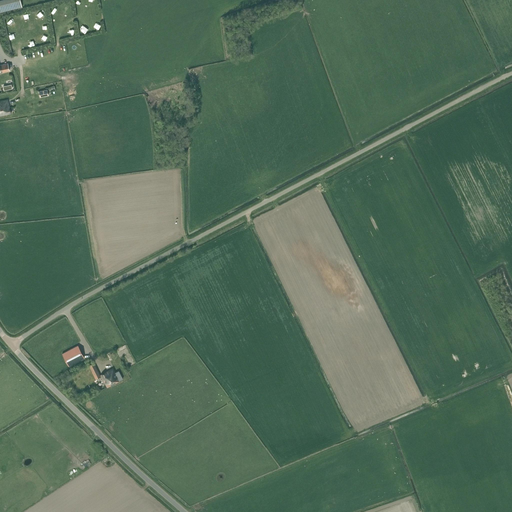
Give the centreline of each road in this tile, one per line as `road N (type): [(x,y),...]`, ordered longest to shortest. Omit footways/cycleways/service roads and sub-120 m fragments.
road 1 (unclassified): [(11,344),(101,287),(511,73)]
road 2 (unclassified): [(184,511),(11,344)]
road 3 (track): [(8,59),(58,53),(54,21),(95,13)]
